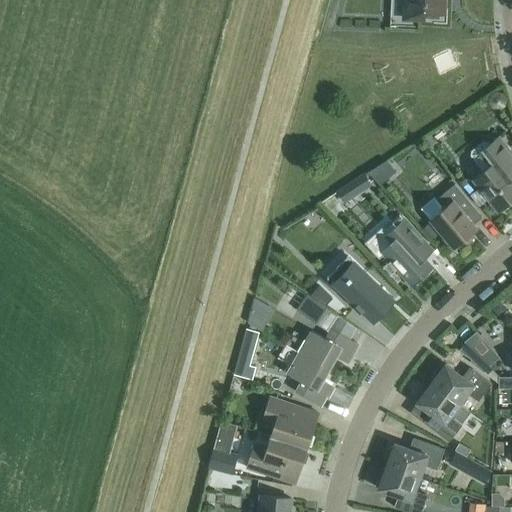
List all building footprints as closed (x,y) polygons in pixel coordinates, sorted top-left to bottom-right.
[(406,0),(406,17),(430,18),(430,13),(442,13),(442,0),(406,0)] [(483,171),(473,179),(498,210),(511,199),(511,178),(504,168),(511,161),(511,154),(498,137),(489,144),(487,142),(483,141),(472,150),(471,156),(483,171)] [(344,204),(372,188),(364,175),(337,191),(344,204)] [(420,208),(430,219),(453,247),(476,228),(466,216),(475,208),(454,183),(436,199),(434,197),(420,208)] [(339,197),(327,201),(334,218),(346,213),(339,197)] [(405,219),(396,228),(388,220),(365,242),(379,257),(382,254),(410,284),(431,266),(414,246),(423,238),(405,219)] [(292,224),(279,235),(290,248),(304,238),(292,224)] [(347,255),(326,277),(328,278),(339,289),(355,304),(356,305),(362,311),(363,312),(373,321),(384,309),(385,310),(387,309),(386,308),(395,299),(393,298),(393,297),(392,296),(391,297),(347,255)] [(324,302),(330,296),(317,284),(309,292),(324,302)] [(308,294),(297,309),(322,326),(333,311),(308,294)] [(357,342),(331,327),(325,338),(311,330),(299,351),(329,368),(336,356),(346,361),(357,342)] [(476,331),(465,341),(478,357),(490,346),(476,331)] [(295,391),(321,405),(332,386),(322,381),(329,368),(299,351),(287,372),(301,381),(295,391)] [(431,382),(459,403),(467,392),(478,401),(491,383),(469,366),(462,376),(445,363),(431,382)] [(459,403),(431,382),(416,402),(429,411),(422,421),(449,440),(470,412),(458,403),(459,403)] [(269,396),(262,417),(275,422),(271,436),(306,447),(318,412),(269,396)] [(253,445),(246,466),(295,482),(306,447),(271,436),(266,449),(253,445)] [(395,443),(394,445),(389,446),(384,459),(387,462),(386,465),(419,477),(423,464),(437,469),(444,448),(418,439),(414,450),(395,443)] [(228,452),(212,448),(211,453),(207,467),(231,473),(236,454),(228,452)] [(394,506),(409,511),(420,511),(427,495),(414,490),(419,477),(386,465),(378,488),(398,495),(394,506)] [(491,506),(504,506),(504,498),(499,493),(491,493),(491,506)] [(289,511),(291,497),(260,494),(258,511),(289,511)]
